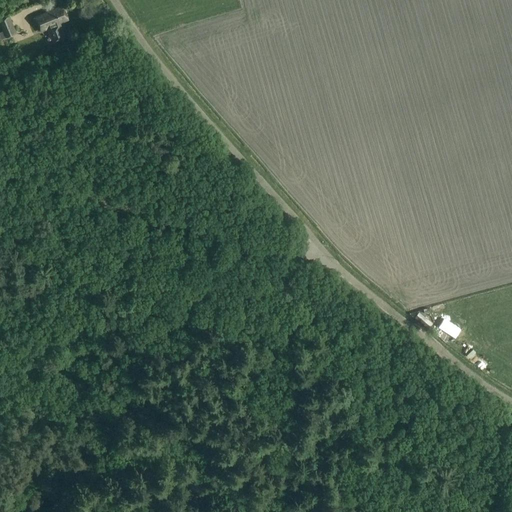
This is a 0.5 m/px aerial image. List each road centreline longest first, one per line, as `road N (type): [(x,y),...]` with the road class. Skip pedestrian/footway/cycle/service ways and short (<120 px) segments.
road 1 (unclassified): [(335,264),(0,164)]
road 2 (unclassified): [(335,264),(112,0)]
road 3 (track): [(56,511),(146,350),(157,291),(188,284),(221,228)]
road 4 (unclassified): [(511,399),(429,346),(335,264)]
